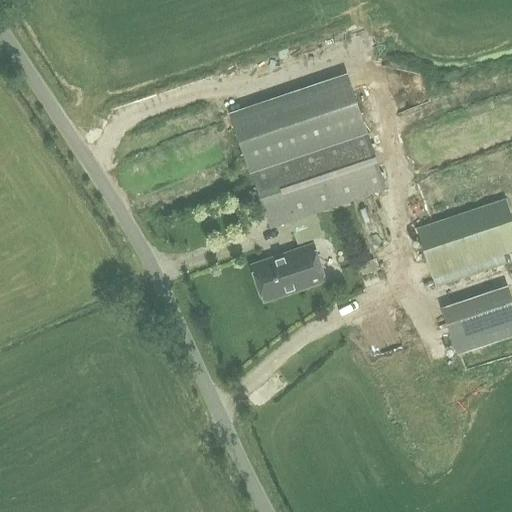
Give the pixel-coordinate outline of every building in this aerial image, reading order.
[(253,175),(369,135),(353,87),(237,126),(253,175)] [(508,125),(503,112),(486,118),(490,131),(508,125)] [(387,189),(369,135),(253,175),(271,228),(292,221),(298,244),(324,234),(316,213),(387,189)] [(511,226),(505,203),(511,200),(511,185),(505,166),(406,199),(418,234),(420,233),(433,277),(509,253),(511,260),(511,226)] [(325,279),(314,244),(253,265),(265,299),(299,287),(325,279)] [(511,280),(511,279),(445,299),(455,333),(511,315),(511,280)] [(449,359),(441,341),(433,345),(441,363),(449,359)] [(430,401),(406,403),(408,422),(432,421),(430,401)]
